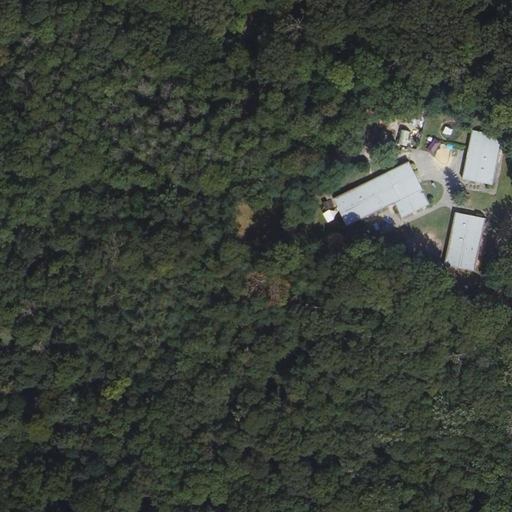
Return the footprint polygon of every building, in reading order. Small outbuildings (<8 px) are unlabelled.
[(418,104),(394,101),(392,113),(421,118),(424,105),(418,104)] [(503,137),(472,130),(462,179),(493,185),(503,137)] [(409,162),(334,200),(348,227),(394,204),(402,218),(430,204),(409,162)] [(330,190),(324,193),(327,200),(333,197),(330,190)] [(453,244),(449,266),(476,271),(486,219),(455,213),(449,243),(453,244)] [(445,265),(449,266),(453,244),(449,243),(445,265)]
